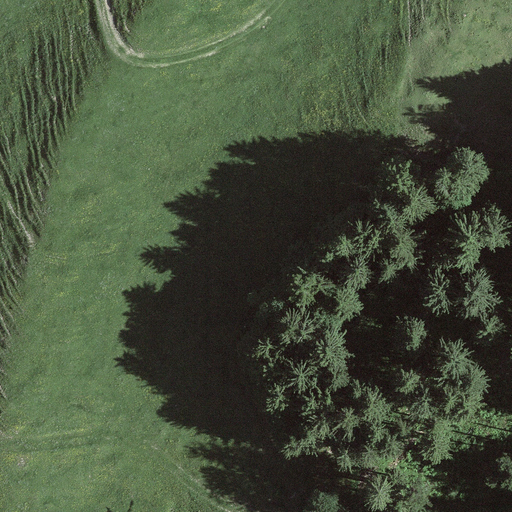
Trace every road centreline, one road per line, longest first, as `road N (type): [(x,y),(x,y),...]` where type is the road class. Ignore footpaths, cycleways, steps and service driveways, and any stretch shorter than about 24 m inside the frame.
road 1 (track): [(0,442),(122,437),(246,511)]
road 2 (track): [(102,0),(123,44),(149,57),(186,59),(230,46),(282,0)]
road 3 (track): [(393,511),(511,498)]
